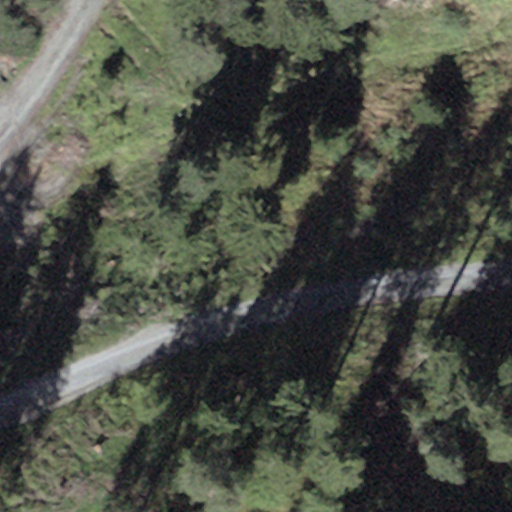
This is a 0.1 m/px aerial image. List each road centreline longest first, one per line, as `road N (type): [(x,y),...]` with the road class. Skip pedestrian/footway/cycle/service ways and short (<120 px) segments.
road 1 (track): [(0,405),(251,310),(511,278)]
road 2 (track): [(83,0),(47,71),(0,118)]
